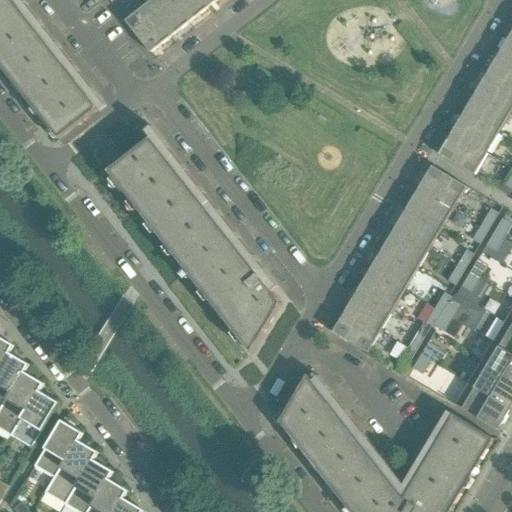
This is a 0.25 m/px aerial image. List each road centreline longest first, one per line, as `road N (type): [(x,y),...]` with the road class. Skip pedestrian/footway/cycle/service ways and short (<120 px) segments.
road 1 (residential): [(317,306),(497,0)]
road 2 (residential): [(245,418),(49,169)]
road 3 (residential): [(0,282),(180,511)]
road 4 (residential): [(317,306),(155,86)]
road 5 (residential): [(296,340),(351,374),(402,438)]
road 6 (residential): [(266,0),(155,86)]
road 7 (residential): [(58,0),(136,101)]
road 8 (residential): [(320,511),(245,418)]
